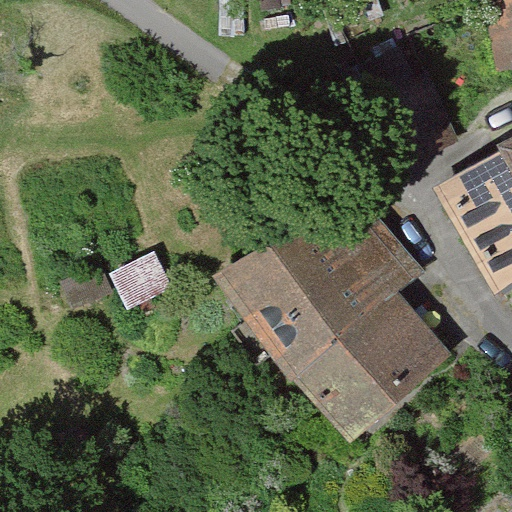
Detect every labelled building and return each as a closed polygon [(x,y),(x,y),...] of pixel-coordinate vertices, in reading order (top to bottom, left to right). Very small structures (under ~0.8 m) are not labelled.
[(511,7),(499,9),(503,56),(511,55),(511,7)] [(371,91),(419,72),(409,46),(360,64),(371,91)] [(434,88),(385,105),(401,154),(451,136),(434,88)] [(511,276),(511,157),(454,193),(507,280),(511,276)] [(429,360),(312,223),(235,289),(352,426),(429,360)] [(176,271),(153,243),(121,267),(140,305),(176,271)]
